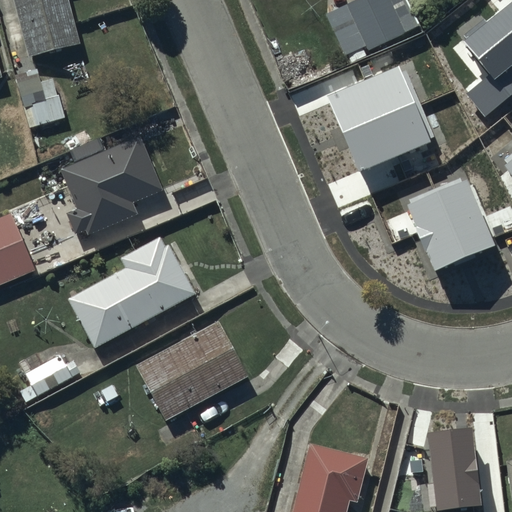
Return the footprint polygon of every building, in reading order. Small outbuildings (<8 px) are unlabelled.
[(13,0),(27,54),(80,41),(69,0),(13,0)] [(417,25),(404,0),(349,0),(345,2),(346,4),(324,13),(341,56),(346,54),(349,62),(365,56),(361,47),(364,45),(366,49),(417,25)] [(511,4),(508,0),(485,0),(474,9),(502,44),(511,36),(511,4)] [(404,46),(381,55),(396,93),(419,84),(404,46)] [(12,70),(30,131),(65,121),(52,81),(40,85),(36,71),(24,75),(22,67),(12,70)] [(474,218),(438,127),(371,154),(387,194),(397,190),(417,241),(474,218)] [(161,188),(139,135),(60,169),(76,208),(65,213),(74,233),(84,229),(85,233),(135,212),(131,201),(161,188)] [(0,284),(35,269),(11,214),(0,218),(0,284)] [(120,257),(125,266),(66,297),(93,346),(194,292),(168,244),(165,245),(160,236),(120,257)] [(246,377),(217,322),(134,365),(164,420),(246,377)] [(73,377),(60,353),(24,373),(31,385),(20,391),(25,401),(38,394),(39,396),(73,377)] [(366,456),(309,442),(291,511),(344,511),(348,497),(355,499),(366,456)] [(474,482),(417,467),(405,511),(481,511),(482,511),(468,507),(474,482)]
